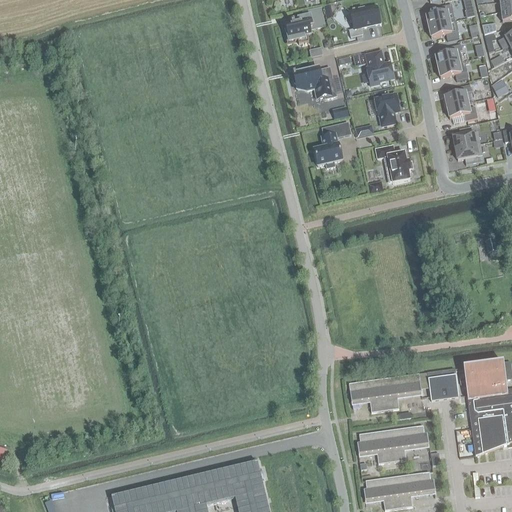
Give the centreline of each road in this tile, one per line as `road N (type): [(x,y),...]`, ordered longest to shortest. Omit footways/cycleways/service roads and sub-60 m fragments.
road 1 (unclassified): [(322,357),(241,0)]
road 2 (unclassified): [(322,357),(511,336)]
road 3 (unclassified): [(344,511),(324,417),(322,357)]
road 4 (residential): [(430,129),(445,183),(457,189),(511,179)]
